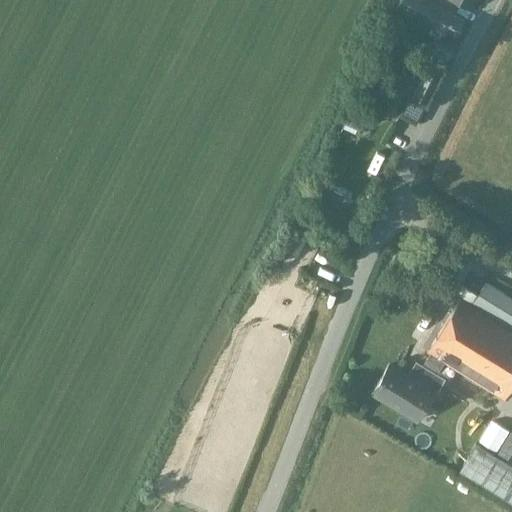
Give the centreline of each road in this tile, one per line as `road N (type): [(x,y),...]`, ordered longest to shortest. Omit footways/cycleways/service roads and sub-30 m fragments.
road 1 (unclassified): [(267,511),(358,301),(506,0)]
road 2 (unknown): [(405,205),(511,266)]
